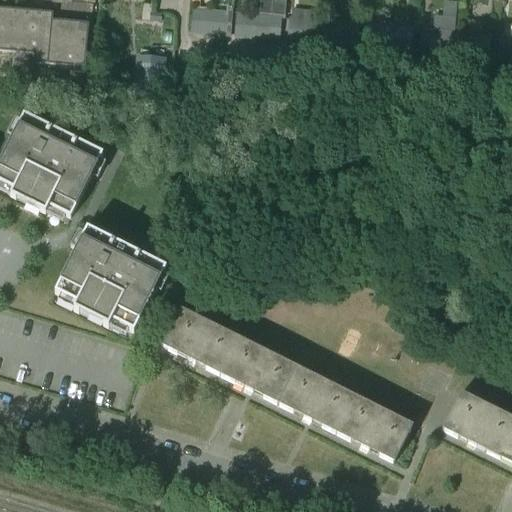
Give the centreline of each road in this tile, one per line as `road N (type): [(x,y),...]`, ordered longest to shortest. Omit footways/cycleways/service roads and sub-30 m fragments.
road 1 (residential): [(380,511),(0,408)]
road 2 (track): [(186,0),(181,39),(511,69)]
